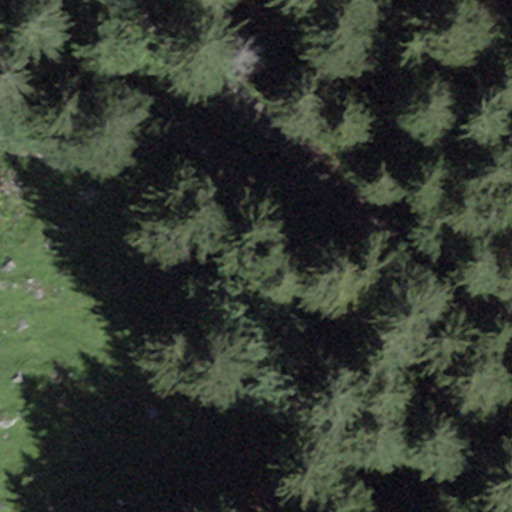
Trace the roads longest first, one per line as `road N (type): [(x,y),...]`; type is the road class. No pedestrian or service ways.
road 1 (track): [(511,314),(367,244),(0,14)]
road 2 (track): [(367,244),(125,0)]
